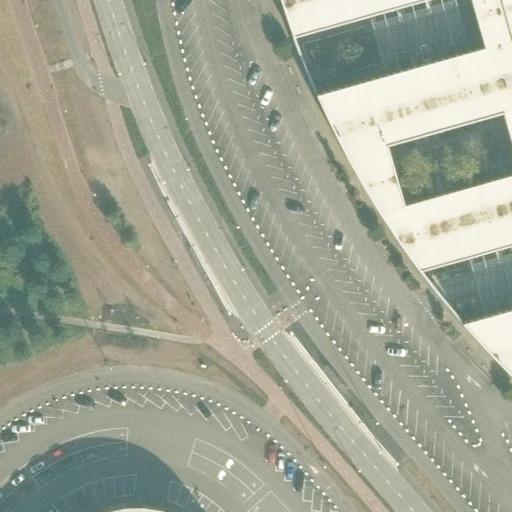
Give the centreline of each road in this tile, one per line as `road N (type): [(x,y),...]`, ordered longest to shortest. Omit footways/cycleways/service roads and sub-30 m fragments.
road 1 (unclassified): [(162,0),(177,81),(210,171),(297,310),(463,511)]
road 2 (unclassified): [(347,511),(295,450),(244,411),(162,379),(79,380),(0,423)]
